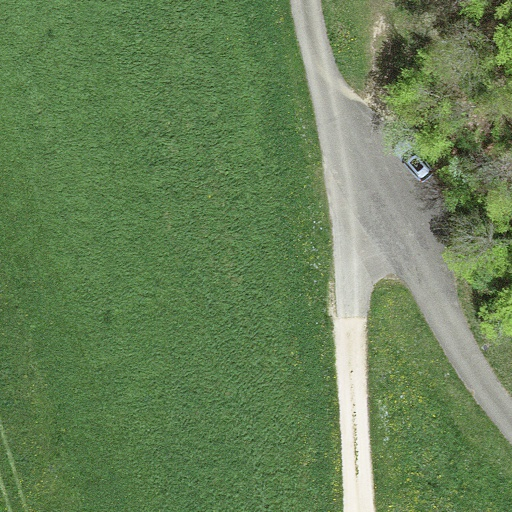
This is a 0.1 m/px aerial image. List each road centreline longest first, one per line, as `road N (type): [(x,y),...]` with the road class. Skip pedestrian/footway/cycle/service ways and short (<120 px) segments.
road 1 (unclassified): [(303,0),(318,76),(361,176),(466,356),(511,415)]
road 2 (track): [(361,176),(347,299),(357,511)]
